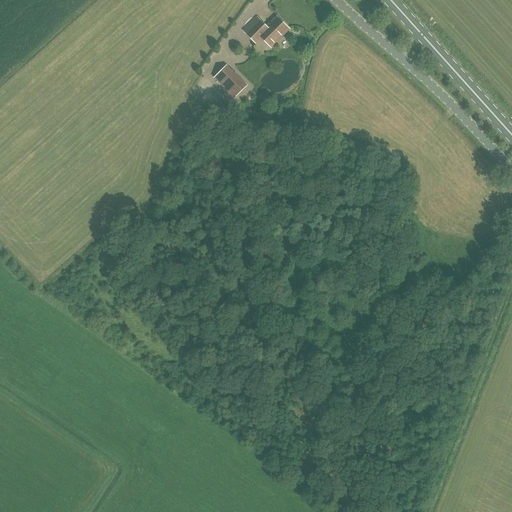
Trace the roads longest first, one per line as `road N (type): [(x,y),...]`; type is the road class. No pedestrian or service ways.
road 1 (unclassified): [(511,171),(336,0)]
road 2 (track): [(423,511),(511,295)]
road 3 (primary): [(511,134),(390,0)]
